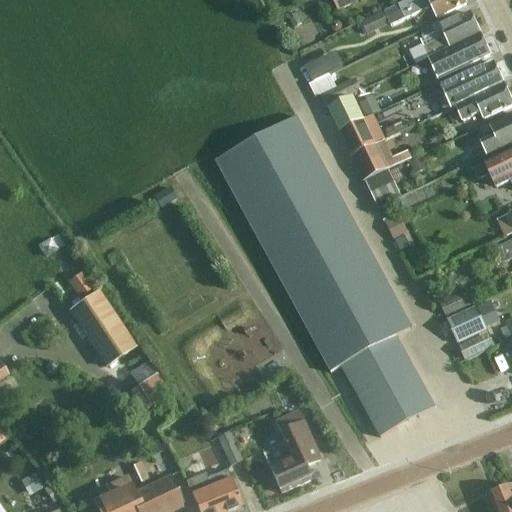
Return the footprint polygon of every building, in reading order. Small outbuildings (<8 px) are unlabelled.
[(330,0),(337,14),(358,4),(356,0),(330,0)] [(416,0),(384,15),(390,25),(390,26),(431,7),(437,21),(466,7),(462,0),(416,0)] [(384,15),(362,25),(367,36),(390,25),(384,15)] [(436,58),(480,37),(470,16),(441,29),(446,40),(427,48),(432,58),(435,57),(436,58)] [(280,17),(272,21),(277,32),(285,28),(280,17)] [(332,25),(331,31),(335,35),(341,34),(343,28),(338,23),(332,25)] [(432,28),(420,34),(423,41),(435,36),(432,28)] [(490,58),(480,37),(436,58),(428,62),(437,82),(461,72),(490,58)] [(419,38),(404,45),(411,58),(425,51),(419,38)] [(456,109),(503,86),(493,65),(442,89),(452,111),(456,109)] [(319,97),(326,110),(361,93),(355,80),(319,97)] [(511,108),(511,105),(503,86),(456,109),(464,125),(482,116),(485,121),(511,108)] [(373,99),(359,106),(365,119),(379,113),(373,99)] [(381,440),(435,411),(395,340),(412,331),(297,119),(215,164),(330,375),(341,369),(381,440)] [(482,146),(487,158),(501,151),(501,152),(511,146),(511,119),(491,129),(496,140),(482,146)] [(364,122),(339,134),(351,158),(354,157),(377,146),(384,142),(378,130),(370,134),(364,122)] [(377,146),(354,157),(366,182),(389,172),(377,146)] [(511,152),(472,171),(477,182),(490,176),(496,189),(511,183),(511,185),(511,152)] [(367,182),(378,209),(401,198),(389,172),(367,182)] [(171,190),(156,199),(162,209),(177,200),(171,190)] [(399,219),(387,225),(394,241),(406,235),(399,219)] [(52,228),(34,241),(41,252),(60,240),(52,228)] [(405,238),(395,242),(401,253),(410,248),(405,238)] [(72,292),(89,284),(81,267),(64,274),(72,292)] [(98,293),(69,313),(107,370),(136,350),(98,293)] [(30,294),(4,312),(11,323),(38,305),(30,294)] [(440,308),(446,320),(469,310),(463,297),(440,308)] [(490,306),(476,313),(485,331),(499,324),(490,306)] [(448,325),(459,347),(486,334),(485,331),(476,313),(475,312),(448,325)] [(511,390),(511,377),(500,352),(475,364),(492,400),(511,390)] [(137,388),(130,393),(142,412),(167,396),(155,377),(137,388)] [(269,469),(281,496),(310,483),(304,470),(320,463),(296,412),(273,423),(290,459),(269,469)] [(230,468),(241,463),(229,435),(217,440),(230,468)] [(148,480),(140,463),(131,467),(139,484),(148,480)] [(196,511),(234,511),(241,510),(227,473),(208,480),(205,474),(184,482),(196,511)] [(35,475),(24,481),(31,495),(42,489),(35,475)] [(177,511),(183,510),(169,480),(134,497),(126,478),(105,487),(110,496),(93,503),(96,511),(177,511)] [(511,511),(511,488),(511,487),(487,497),(493,511),(511,511)]
